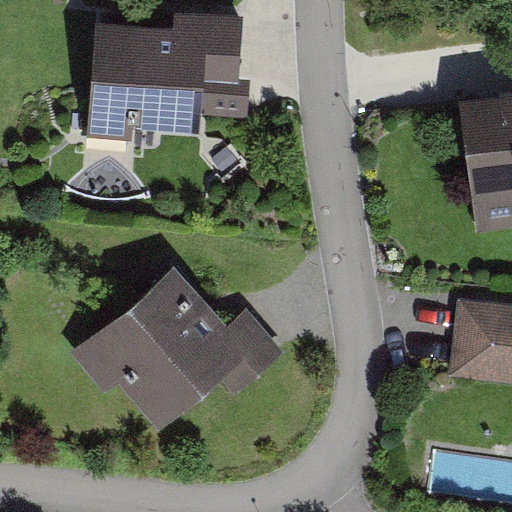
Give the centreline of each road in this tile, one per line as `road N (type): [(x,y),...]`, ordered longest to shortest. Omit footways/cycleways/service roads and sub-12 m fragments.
road 1 (residential): [(307,489),(338,459),(362,378),(326,110),(320,0)]
road 2 (residential): [(0,485),(251,508),(307,489)]
